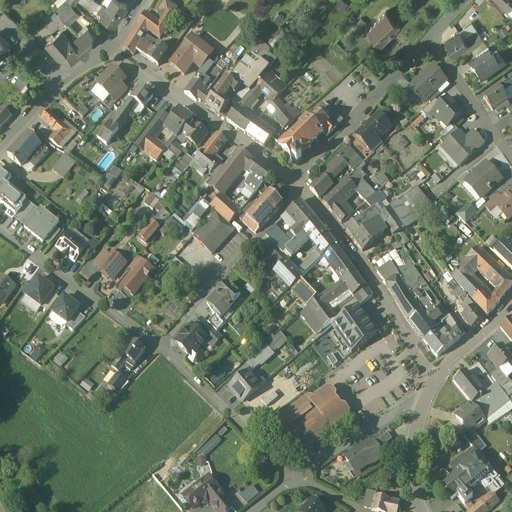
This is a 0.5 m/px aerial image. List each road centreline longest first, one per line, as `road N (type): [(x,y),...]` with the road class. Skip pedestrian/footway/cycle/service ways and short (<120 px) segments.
road 1 (residential): [(292,185),(106,53)]
road 2 (residential): [(434,377),(301,195)]
road 3 (residential): [(160,349),(301,195)]
road 4 (residential): [(0,234),(160,349)]
road 5 (residential): [(160,349),(293,481)]
road 6 (residential): [(293,481),(422,401)]
road 7 (residential): [(429,38),(511,159)]
